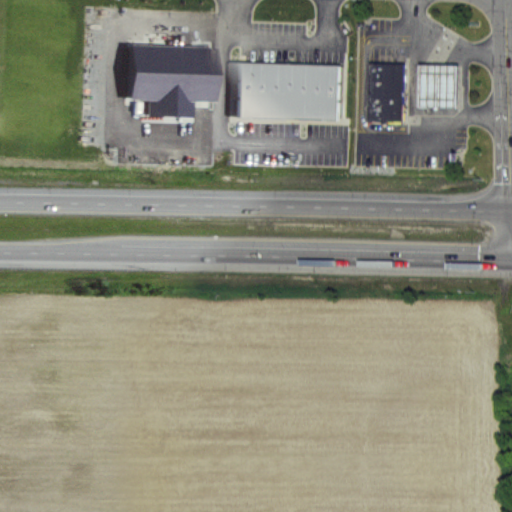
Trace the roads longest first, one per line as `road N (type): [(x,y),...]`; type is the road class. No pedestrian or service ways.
road 1 (trunk): [(0,251),(511,260)]
road 2 (trunk): [(511,209),(0,200)]
road 3 (residential): [(508,260),(502,0)]
